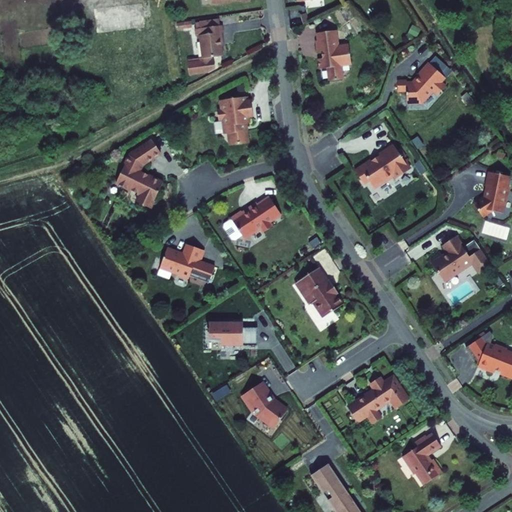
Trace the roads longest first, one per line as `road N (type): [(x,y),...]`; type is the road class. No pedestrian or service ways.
road 1 (track): [(0,182),(50,167),(280,48)]
road 2 (residential): [(296,158),(311,196),(401,329)]
road 3 (residential): [(273,0),(296,158)]
